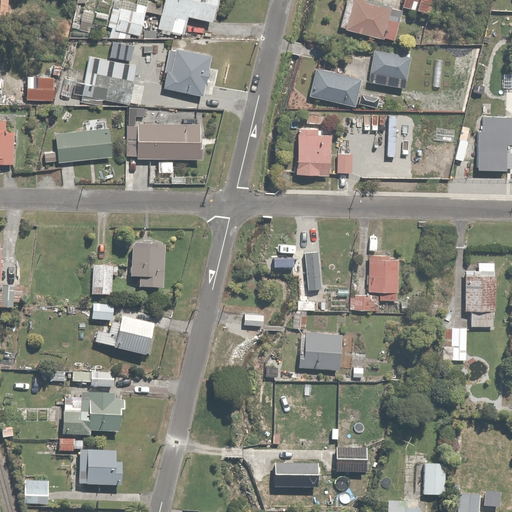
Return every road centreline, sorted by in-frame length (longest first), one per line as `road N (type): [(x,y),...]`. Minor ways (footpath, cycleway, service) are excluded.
road 1 (residential): [(161,511),(234,205)]
road 2 (residential): [(234,205),(511,208)]
road 3 (residential): [(0,200),(234,205)]
road 4 (residential): [(234,205),(283,0)]
